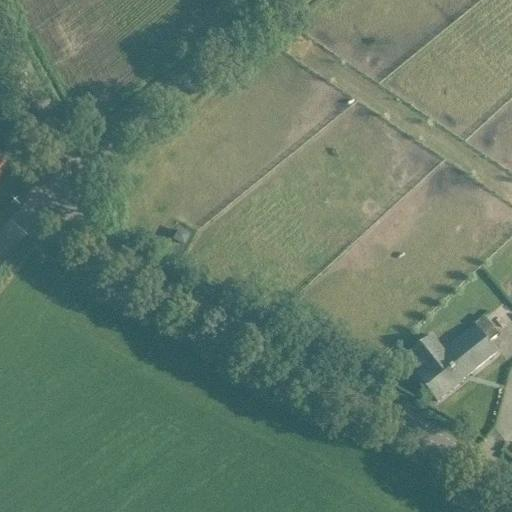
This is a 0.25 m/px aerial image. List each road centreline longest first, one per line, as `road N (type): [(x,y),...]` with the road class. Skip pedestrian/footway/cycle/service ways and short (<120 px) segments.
road 1 (tertiary): [(511,492),(412,425),(153,285),(48,195)]
road 2 (tertiary): [(78,164),(279,0)]
road 3 (unclassified): [(78,164),(0,28)]
